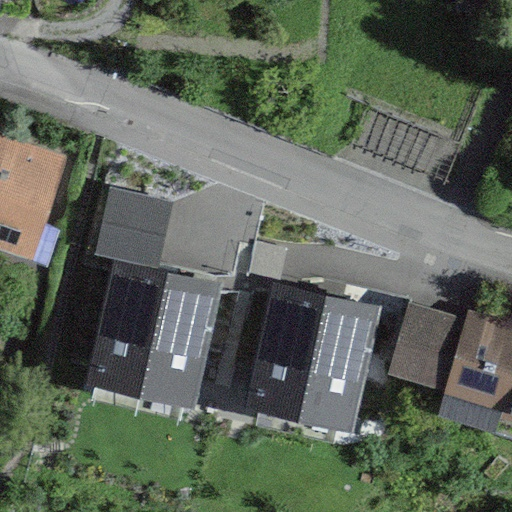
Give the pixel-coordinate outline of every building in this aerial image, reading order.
[(511,0),(456,0),(456,10),(511,11),(511,0)] [(366,32),(343,91),(460,135),(483,76),(366,32)] [(67,151),(0,128),(0,241),(33,252),(67,151)] [(168,201),(111,188),(97,246),(155,259),(168,201)] [(213,289),(115,266),(91,368),(190,391),(213,289)] [(371,312),(275,290),(251,393),(348,415),(371,312)] [(444,381),(464,313),(408,296),(388,364),(444,381)] [(511,317),(467,304),(464,313),(444,381),(437,403),(494,420),(498,407),(511,410),(511,317)]
